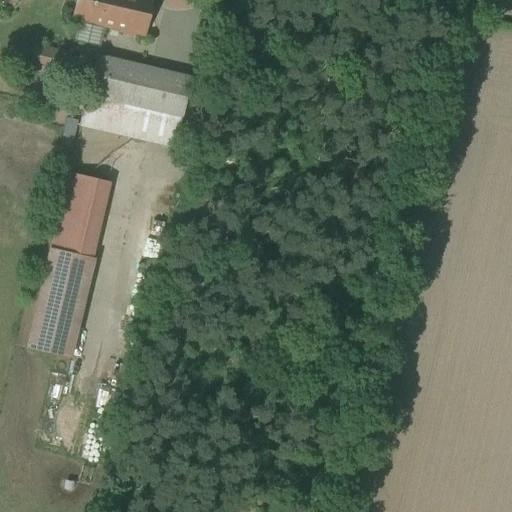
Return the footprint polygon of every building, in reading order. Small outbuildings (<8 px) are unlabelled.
[(149,0),(78,0),(75,19),(142,34),(149,0)] [(64,53),(35,45),(30,63),(67,72),(67,71),(60,70),(64,53)] [(192,79),(97,56),(81,124),(176,146),(182,116),(183,116),(192,79)] [(69,174),(51,249),(91,258),(108,183),(69,174)] [(91,258),(51,249),(28,347),(56,353),(70,357),(94,258),(91,258)] [(132,366),(120,364),(115,386),(126,389),(132,366)]
